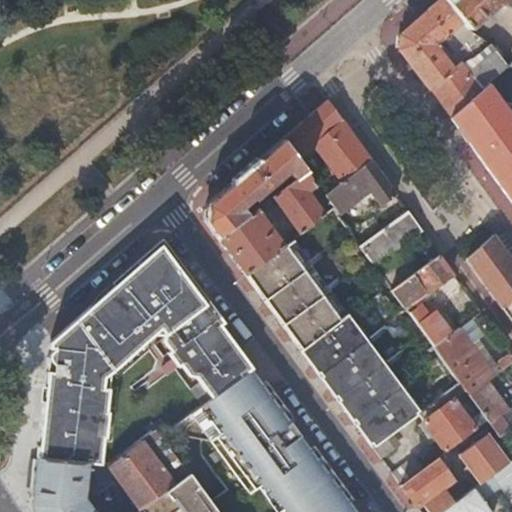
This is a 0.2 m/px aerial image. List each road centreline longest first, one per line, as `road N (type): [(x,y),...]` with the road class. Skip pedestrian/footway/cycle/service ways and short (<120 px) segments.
road 1 (residential): [(390,511),(160,199)]
road 2 (residential): [(314,68),(511,341)]
road 3 (residential): [(361,29),(511,239)]
road 4 (residential): [(0,335),(160,199)]
road 5 (residential): [(160,199),(314,68)]
